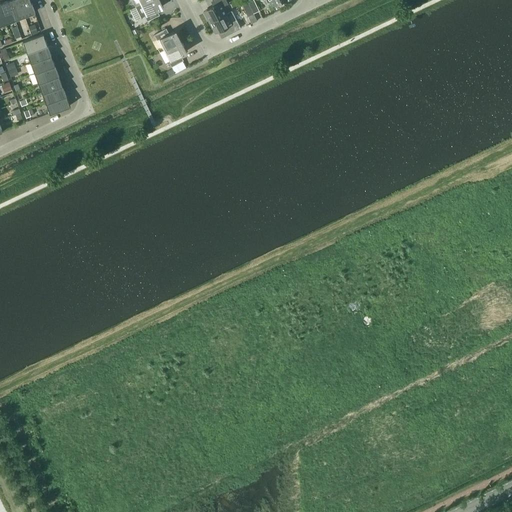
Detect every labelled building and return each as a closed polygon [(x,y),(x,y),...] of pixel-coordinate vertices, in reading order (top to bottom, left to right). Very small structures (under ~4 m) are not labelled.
[(0,8),(5,23),(15,19),(8,0),(0,3),(0,8)] [(18,0),(9,0),(8,0),(15,19),(25,16),(18,0)] [(29,0),(18,0),(25,16),(34,12),(29,0)] [(141,17),(145,15),(147,21),(159,15),(156,9),(163,6),(160,0),(147,0),(141,3),(142,3),(136,6),(141,17)] [(204,11),(209,22),(227,12),(223,6),(228,3),(226,0),(212,0),(215,5),(204,11)] [(253,0),(252,0),(248,2),(253,13),(259,11),(253,0)] [(281,0),(269,0),(274,10),(280,7),(277,2),(281,0)] [(248,16),(253,13),(248,2),(242,5),(248,16)] [(232,23),(227,12),(209,22),(215,32),(232,23)] [(35,25),(30,27),(32,34),(38,32),(35,25)] [(159,39),(165,49),(181,40),(175,30),(168,34),(165,28),(154,34),(157,40),(159,39)] [(27,52),(47,44),(43,34),(23,41),(27,52)] [(181,40),(165,49),(171,60),(168,61),(171,66),(183,60),(180,55),(187,51),(181,40)] [(51,54),(47,44),(27,52),(30,62),(51,54)] [(34,72),(55,64),(51,54),(30,62),(34,72)] [(58,75),(55,64),(34,72),(38,82),(58,75)] [(3,81),(8,79),(5,72),(0,73),(3,81)] [(62,85),(58,75),(38,82),(42,92),(62,85)] [(9,81),(3,84),(6,92),(12,89),(9,81)] [(66,95),(62,85),(42,92),(46,103),(66,95)] [(66,95),(46,103),(49,113),(70,105),(66,95)]
